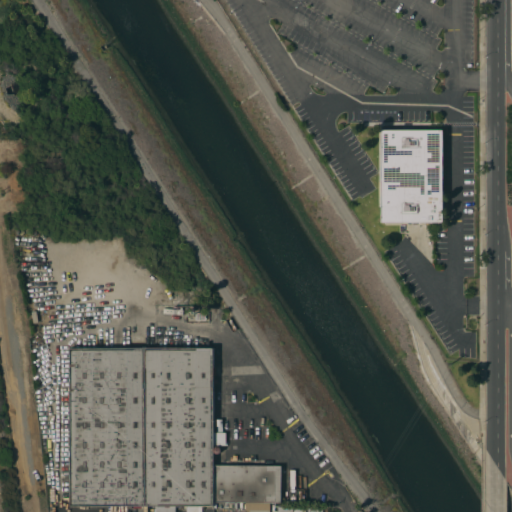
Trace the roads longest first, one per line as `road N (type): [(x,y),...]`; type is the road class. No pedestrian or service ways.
road 1 (primary): [(496,83),(497,250)]
road 2 (primary): [(498,299),(498,461)]
